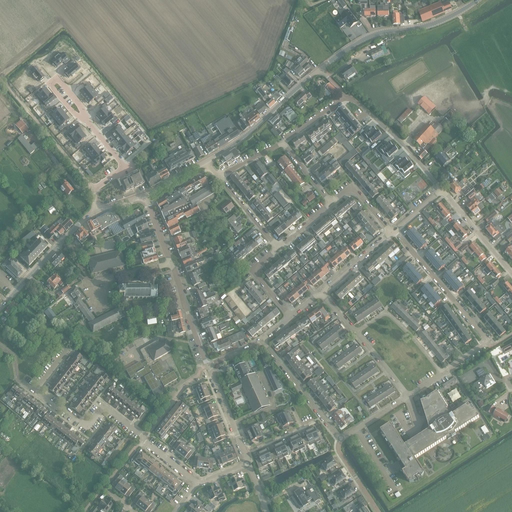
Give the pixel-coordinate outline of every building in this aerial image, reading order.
[(341,0),(339,0),(338,1),(343,8),(346,6),(341,0)] [(367,7),(367,5),(367,0),(360,0),(360,5),(365,5),(365,7),(365,10),(365,17),(370,17),(370,7),(367,7)] [(418,11),(423,22),(452,10),(449,2),(442,5),(440,2),(418,11)] [(342,18),(336,22),(341,28),(347,23),(350,28),(357,23),(348,10),(341,16),(342,18)] [(394,16),(392,16),(393,25),(400,24),(400,23),(404,23),(404,15),(398,15),(398,11),(393,12),(394,16)] [(287,31),(284,40),(289,42),(293,33),(287,31)] [(384,55),(380,47),(370,53),(373,60),(384,55)] [(53,63),(52,64),(55,67),(56,66),(57,67),(63,62),(65,65),(70,61),(68,58),(67,59),(63,54),(59,57),(58,56),(55,59),(55,60),(53,62),(53,63)] [(296,64),(298,65),(298,66),(305,73),(310,67),(306,63),(306,64),(305,63),(308,61),(304,57),(298,63),(296,61),(295,62),(296,64)] [(65,74),(64,75),(67,78),(68,77),(69,78),(71,76),(72,77),(76,74),(75,73),(80,68),(74,60),(68,65),(70,68),(64,73),(65,74)] [(291,62),(291,63),(287,61),(284,66),(290,69),(294,64),(291,62)] [(350,65),(341,72),(345,79),(355,72),(350,65)] [(293,70),(296,73),(300,77),(305,73),(298,66),(293,70)] [(36,67),(30,72),(33,75),(33,76),(36,80),(36,79),(39,82),(40,81),(40,82),(44,79),(43,78),(44,78),(36,67)] [(281,80),(288,87),(293,81),(290,78),(286,74),(281,80)] [(86,89),(80,94),(84,99),(94,91),(90,86),(91,85),(89,82),(84,86),(86,89)] [(330,84),(325,88),(325,89),(322,86),(320,88),(322,91),(327,97),(331,93),(332,94),(336,90),(330,84)] [(270,95),(268,97),(260,87),(259,88),(258,86),(255,89),(256,91),(262,99),(264,102),(269,98),(270,99),(271,99),(266,104),(269,108),(277,102),(276,101),(280,97),(276,93),(272,97),(270,95)] [(38,92),(33,96),(35,99),(36,98),(40,103),(42,102),(50,95),(49,94),(50,93),(47,90),(46,91),(46,90),(40,95),(38,92)] [(94,91),(84,99),(89,104),(95,99),(97,102),(101,98),(99,95),(98,96),(94,91)] [(303,93),(294,102),(301,109),(304,106),(302,104),(307,99),(308,100),(311,97),(307,92),(304,94),(303,93)] [(42,102),(40,103),(44,108),(43,109),(46,112),(51,108),(48,105),(54,100),(50,95),(42,102)] [(424,97),(417,104),(419,105),(429,115),(435,109),(436,108),(424,97)] [(102,111),(96,116),(97,117),(96,117),(99,121),(100,120),(100,121),(110,113),(106,108),(107,107),(105,104),(100,108),(102,111)] [(257,110),(260,115),(266,110),(263,105),(257,110)] [(343,106),(335,113),(337,115),(340,118),(347,112),(346,110),(343,106)] [(296,116),(293,112),(288,107),(280,114),(282,116),(284,115),(290,121),(296,116)] [(400,125),(413,111),(409,108),(396,121),(400,125)] [(52,112),(47,116),(49,119),(50,118),(54,123),(64,115),(64,114),(65,113),(62,110),(61,110),(60,109),(54,114),(52,112)] [(110,113),(100,121),(101,121),(105,126),(111,121),(113,123),(118,119),(115,117),(110,112),(110,113)] [(245,120),(250,126),(259,119),(254,112),(245,120)] [(340,118),(338,120),(343,126),(345,124),(345,123),(352,117),(349,114),(347,112),(340,118)] [(243,131),(249,127),(243,119),(244,118),(241,114),(239,115),(242,120),(237,123),(243,131)] [(268,120),(274,127),(271,130),(273,133),(275,131),(279,135),(282,133),(278,128),(276,126),(278,123),(281,121),(275,114),(268,120)] [(64,115),(54,123),(58,128),(58,129),(60,131),(65,127),(63,125),(69,120),(68,119),(69,118),(66,115),(65,116),(64,115)] [(345,123),(345,124),(346,126),(349,129),(357,123),(355,121),(352,117),(345,123)] [(222,136),(219,137),(224,145),(239,135),(228,118),(216,126),(222,136)] [(446,119),(440,125),(436,122),(434,124),(432,127),(431,128),(427,124),(416,136),(417,137),(414,140),(420,146),(423,149),(426,146),(426,145),(424,143),(425,141),(428,143),(429,145),(450,122),(449,122),(446,119)] [(322,124),(326,130),(331,126),(327,120),(322,124)] [(22,134),(28,129),(22,121),(16,126),(22,134)] [(349,129),(347,131),(352,137),(362,128),(358,125),(357,123),(349,129)] [(317,127),(323,136),(326,134),(328,133),(326,130),(322,124),(317,127)] [(117,131),(111,136),(115,141),(124,133),(121,128),(122,128),(119,125),(114,129),(117,131)] [(69,130),(64,134),(71,142),(71,141),(81,133),(81,132),(77,127),(71,132),(69,130)] [(322,139),(320,137),(323,136),(317,127),(312,131),(319,141),(322,139)] [(365,131),(360,134),(366,141),(378,131),(377,132),(373,127),(367,133),(365,131)] [(307,135),(313,143),(316,141),(317,143),(319,141),(312,131),(307,135)] [(378,131),(366,141),(368,140),(372,144),(374,142),(382,135),(378,131)] [(81,133),(71,141),(75,146),(74,146),(77,149),(82,145),(80,143),(86,138),(85,137),(86,136),(83,133),(82,134),(81,133)] [(124,133),(115,141),(118,145),(128,137),(126,138),(123,134),(124,133)] [(340,133),(318,152),(322,157),(338,142),(339,142),(341,145),(343,144),(350,152),(338,162),(342,167),(358,153),(346,140),(340,133)] [(22,135),(18,139),(30,154),(34,151),(31,146),(22,135)] [(200,140),(205,148),(209,154),(218,148),(218,149),(224,145),(219,137),(213,141),(210,135),(200,140)] [(297,139),(301,144),(306,141),(302,135),(297,139)] [(192,137),(189,139),(191,142),(192,142),(193,144),(190,145),(193,150),(197,158),(203,155),(199,147),(196,141),(193,136),(192,137)] [(128,137),(118,145),(122,149),(132,141),(128,137)] [(301,144),(297,139),(292,142),(296,148),(301,144)] [(132,141),(122,149),(124,152),(126,154),(134,147),(135,146),(132,141)] [(381,144),(376,149),(382,156),(394,146),(393,147),(389,143),(384,147),(381,144)] [(86,147),(81,151),(83,154),(85,152),(88,156),(87,157),(88,157),(97,149),(93,145),(88,149),(86,147)] [(394,146),(382,156),(382,157),(383,156),(389,163),(394,159),(391,156),(398,151),(394,146)] [(445,149),(435,158),(437,161),(443,167),(449,162),(451,160),(445,154),(447,152),(448,152),(451,149),(449,146),(447,148),(445,149)] [(367,147),(359,155),(363,159),(371,152),(367,147)] [(307,165),(312,160),(312,159),(314,158),(310,153),(313,151),(311,148),(304,154),(306,156),(302,159),(307,165)] [(97,149),(88,157),(91,162),(101,154),(97,149)] [(181,166),(195,158),(190,149),(185,152),(184,150),(182,151),(177,154),(177,153),(177,154),(175,155),(174,154),(169,157),(170,158),(164,161),(166,165),(167,167),(158,172),(157,173),(161,180),(169,176),(167,173),(170,172),(178,167),(179,169),(182,167),(181,166)] [(235,162),(234,160),(239,157),(234,149),(232,151),(222,157),(223,158),(222,160),(223,163),(224,163),(226,162),(228,166),(235,162)] [(427,154),(423,149),(417,155),(421,160),(421,159),(427,154)] [(101,154),(91,162),(95,166),(100,162),(101,163),(105,160),(104,159),(105,158),(101,154)] [(142,157),(140,154),(132,160),(134,163),(142,157)] [(285,156),(277,163),(286,174),(292,168),(293,169),(294,167),(285,156)] [(396,162),(392,165),(397,172),(410,162),(409,162),(408,163),(405,158),(398,164),(396,162)] [(349,171),(355,166),(351,161),(345,166),(349,171)] [(331,166),(336,172),(341,168),(336,162),(331,166)] [(410,162),(397,172),(398,172),(399,171),(405,178),(410,174),(408,171),(413,166),(410,162)] [(254,168),(261,178),(268,174),(260,163),(254,168)] [(150,188),(161,182),(152,165),(148,167),(152,173),(145,177),(150,188)] [(336,172),(331,166),(327,170),(331,175),(336,172)] [(355,166),(349,171),(353,176),(359,171),(355,166)] [(455,173),(454,173),(458,170),(455,166),(451,169),(449,170),(453,175),(455,173)] [(286,174),(284,175),(291,183),(293,182),(298,188),(304,183),(293,169),(292,168),(286,174)] [(140,170),(138,171),(119,180),(117,181),(119,187),(122,186),(125,192),(134,188),(144,184),(141,177),(144,176),(140,170)] [(322,173),(327,179),(331,175),(327,170),(322,173)] [(359,171),(353,176),(357,180),(363,175),(359,171)] [(234,183),(240,178),(238,175),(238,174),(237,173),(230,178),(234,183)] [(327,179),(322,173),(317,177),(322,183),(327,179)] [(197,179),(202,187),(208,183),(204,175),(197,179)] [(271,175),(267,178),(274,185),(278,182),(271,175)] [(363,175),(357,180),(361,185),(367,180),(363,175)] [(245,181),(244,182),(240,178),(234,183),(238,188),(245,182),(245,181)] [(448,184),(452,189),(458,184),(459,183),(456,178),(454,180),(448,184)] [(202,187),(197,179),(190,184),(194,190),(195,191),(202,187)] [(367,180),(361,185),(365,189),(370,185),(367,180)] [(458,184),(452,189),(456,194),(462,189),(465,187),(463,185),(465,183),(463,180),(458,184)] [(67,195),(73,190),(65,181),(63,183),(65,185),(60,189),(63,192),(64,191),(67,195)] [(245,184),(247,183),(245,182),(238,188),(242,192),(248,187),(245,184)] [(183,187),(188,194),(194,190),(190,184),(190,183),(183,187)] [(370,185),(365,189),(369,194),(374,189),(370,185)] [(183,187),(157,203),(163,216),(174,211),(191,202),(193,206),(214,193),(210,186),(191,197),(189,194),(188,195),(183,187)] [(463,194),(465,196),(473,189),(471,186),(463,194)] [(242,192),(246,197),(252,192),(248,187),(242,192)] [(502,193),(498,188),(494,192),(498,197),(502,193)] [(374,189),(369,194),(372,199),(378,194),(374,189)] [(252,192),(246,197),(250,201),(256,197),(253,194),(254,193),(253,191),(252,192)] [(304,196),(309,202),(315,198),(310,191),(304,196)] [(274,196),(284,208),(288,204),(278,192),(278,193),(278,192),(276,194),(274,196)] [(490,204),(492,202),(497,198),(493,193),(488,197),(485,199),(487,201),(490,204)] [(380,206),(386,200),(382,196),(376,201),(380,206)] [(346,202),(351,208),(354,210),(358,206),(351,198),(346,202)] [(476,199),(472,202),(467,206),(471,211),(481,203),(479,200),(478,201),(476,199)] [(256,209),(262,204),(258,200),(252,204),(256,209)] [(386,200),(380,206),(384,210),(390,205),(386,200)] [(226,213),(234,207),(229,201),(221,207),(226,213)] [(163,216),(165,221),(183,212),(190,208),(193,206),(191,202),(174,211),(163,216)] [(342,206),(347,212),(348,213),(349,211),(348,210),(351,208),(346,202),(342,206)] [(437,212),(439,215),(445,210),(441,204),(440,205),(439,203),(436,205),(438,207),(437,207),(439,210),(437,212)] [(480,212),(480,211),(484,207),(481,203),(471,211),(475,216),(480,212)] [(183,212),(165,221),(169,228),(179,223),(177,219),(184,216),(186,216),(187,218),(194,215),(200,211),(196,204),(193,206),(190,208),(183,212)] [(262,204),(256,209),(260,214),(266,209),(262,204)] [(384,210),(388,215),(394,210),(390,205),(384,210)] [(342,216),(347,212),(342,206),(337,210),(342,216)] [(264,218),(270,214),(266,209),(260,214),(264,218)] [(339,218),(342,216),(337,210),(333,214),(339,222),(341,220),(339,218)] [(394,210),(388,215),(393,220),(396,217),(398,215),(394,210)] [(439,215),(444,220),(440,223),(444,227),(448,224),(446,221),(451,217),(449,216),(450,215),(445,210),(439,215)] [(118,221),(112,211),(96,219),(87,224),(91,232),(100,228),(102,231),(104,230),(103,229),(118,221)] [(208,220),(212,218),(208,211),(203,214),(208,220)] [(293,215),(297,221),(302,217),(298,211),(293,215)] [(116,223),(107,227),(109,231),(111,230),(114,236),(145,220),(142,212),(121,224),(117,226),(116,223)] [(361,222),(367,217),(363,212),(357,217),(361,222)] [(485,220),(488,223),(497,215),(494,212),(485,220)] [(270,214),(264,218),(268,223),(273,218),(270,214)] [(238,233),(243,229),(241,226),(243,225),(241,223),(243,221),(239,217),(237,219),(234,215),(227,221),(238,233)] [(288,219),(293,225),(297,221),(293,215),(288,219)] [(327,219),(332,224),(336,220),(332,215),(327,219)] [(367,217),(361,222),(365,227),(371,221),(367,217)] [(71,223),(67,219),(60,226),(58,224),(55,227),(53,225),(44,234),(50,240),(54,235),(52,234),(55,230),(60,234),(60,235),(65,230),(66,231),(73,224),(71,223)] [(284,223),(288,229),(293,225),(288,219),(284,223)] [(322,223),(327,228),(329,231),(334,227),(332,224),(327,219),(322,223)] [(135,226),(130,229),(134,236),(136,235),(137,239),(149,235),(148,229),(145,221),(135,226)] [(371,221),(365,227),(369,231),(375,226),(371,221)] [(488,226),(485,228),(489,233),(498,226),(500,224),(498,221),(494,225),(491,221),(487,224),(488,226)] [(279,227),(284,232),(288,229),(284,223),(279,227)] [(318,226),(322,232),(327,228),(322,223),(318,226)] [(449,224),(445,228),(449,232),(451,230),(455,235),(456,234),(458,233),(462,229),(457,224),(455,223),(451,227),(449,224)] [(498,226),(489,233),(493,238),(496,241),(501,237),(500,235),(503,233),(500,229),(503,227),(500,224),(498,226)] [(169,229),(172,236),(181,232),(178,225),(169,229)] [(322,232),(318,226),(313,230),(318,236),(322,232)] [(375,226),(369,231),(373,236),(379,231),(375,226)] [(284,232),(279,227),(274,231),(279,236),(284,232)] [(85,238),(88,236),(82,228),(74,235),(81,244),(87,240),(85,238)] [(413,228),(406,234),(410,238),(417,232),(413,228)] [(458,233),(456,234),(458,237),(460,235),(463,238),(460,240),(462,242),(465,239),(467,237),(466,235),(467,235),(462,229),(458,233)] [(417,232),(410,238),(413,242),(420,236),(417,232)] [(141,244),(151,241),(150,235),(137,239),(137,241),(140,240),(141,244)] [(192,246),(196,244),(194,239),(187,241),(186,238),(186,239),(185,236),(174,240),(176,245),(178,250),(183,247),(183,248),(184,247),(186,246),(187,245),(188,247),(192,246)] [(254,240),(258,246),(263,242),(258,236),(254,240)] [(306,240),(311,246),(313,244),(315,246),(317,244),(316,242),(311,236),(306,240)] [(420,236),(413,242),(416,246),(423,240),(420,236)] [(354,242),(358,248),(363,244),(358,238),(354,242)] [(29,266),(47,247),(39,239),(26,254),(24,252),(19,257),(29,266)] [(249,244),(254,250),(258,246),(254,240),(249,244)] [(302,244),(306,250),(311,246),(306,240),(302,244)] [(423,240),(416,246),(420,250),(427,244),(423,240)] [(144,265),(157,261),(152,242),(136,247),(137,254),(145,252),(145,253),(140,254),(142,260),(141,261),(142,265),(143,265),(144,265)] [(358,248),(354,242),(349,246),(354,251),(358,248)] [(388,247),(393,253),(398,248),(392,242),(388,247)] [(454,247),(452,249),(453,250),(455,252),(457,250),(462,246),(459,243),(454,247)] [(469,245),(467,247),(468,248),(470,251),(472,254),(475,252),(479,249),(474,244),(473,244),(472,243),(469,245)] [(244,248),(249,254),(254,250),(249,244),(244,248)] [(306,250),(302,244),(297,248),(302,254),(306,250)] [(183,247),(178,250),(182,260),(190,256),(191,258),(193,257),(194,258),(199,256),(206,251),(205,249),(197,253),(195,254),(192,246),(188,247),(187,245),(186,246),(184,247),(183,248),(183,247)] [(342,251),(347,257),(351,254),(347,249),(349,248),(347,245),(345,247),(346,248),(342,251)] [(383,251),(388,257),(393,253),(388,247),(383,251)] [(240,252),(245,257),(249,254),(244,248),(240,252)] [(479,249),(475,252),(479,258),(478,259),(481,262),(485,259),(482,255),(483,255),(479,249)] [(288,254),(292,260),(297,256),(292,250),(288,254)] [(333,258),(338,264),(343,260),(336,252),(335,252),(333,250),(331,251),(333,254),(335,257),(333,258)] [(336,252),(343,260),(347,257),(342,251),(339,253),(337,250),(336,252)] [(432,250),(425,256),(428,260),(435,254),(432,250)] [(92,274),(124,266),(121,251),(88,260),(92,274)] [(379,255),(380,256),(384,261),(388,257),(383,251),(379,255)] [(235,256),(240,261),(245,257),(240,252),(235,256)] [(54,268),(64,258),(58,253),(49,263),(54,268)] [(283,258),(288,264),(290,262),(292,264),(294,262),(292,260),(288,254),(283,258)] [(435,254),(428,260),(431,264),(438,258),(435,254)] [(374,259),(379,265),(384,261),(380,256),(379,255),(374,259)] [(11,262),(5,267),(8,269),(6,272),(14,279),(16,277),(17,279),(22,273),(20,271),(22,269),(16,263),(18,261),(12,256),(10,258),(13,261),(11,263),(11,262)] [(240,261),(235,256),(230,260),(235,266),(240,261)] [(193,257),(191,258),(183,261),(185,265),(192,262),(192,261),(195,260),(194,258),(193,257)] [(320,269),(325,275),(329,272),(326,268),(328,266),(325,263),(319,257),(318,258),(324,266),(320,269)] [(278,262),(283,268),(288,264),(283,258),(278,262)] [(338,264),(333,258),(329,262),(328,261),(326,262),(329,265),(331,263),(334,268),(338,264)] [(438,258),(431,264),(435,268),(442,262),(438,258)] [(369,263),(375,269),(379,265),(374,259),(369,263)] [(487,267),(483,271),(487,276),(491,272),(495,269),(491,263),(490,264),(487,261),(485,263),(486,264),(487,266),(488,267),(487,267)] [(185,266),(188,273),(198,268),(195,262),(185,266)] [(274,266),(279,272),(283,268),(278,262),(274,266)] [(442,262),(435,268),(438,272),(445,266),(442,262)] [(375,269),(369,263),(365,268),(370,273),(375,269)] [(410,263),(403,270),(406,274),(413,268),(410,263)] [(269,270),(274,276),(279,272),(274,266),(269,270)] [(325,275),(320,269),(318,271),(316,269),(314,267),(312,268),(314,271),(321,279),(325,275)] [(413,268),(406,274),(409,277),(416,271),(413,268)] [(192,282),(193,285),(194,285),(194,286),(198,285),(200,289),(206,286),(204,283),(201,285),(200,284),(201,283),(198,276),(203,274),(201,269),(195,272),(196,274),(190,277),(192,282)] [(495,269),(491,272),(496,277),(498,279),(501,277),(499,275),(500,274),(495,269)] [(274,276),(269,270),(265,274),(269,280),(274,276)] [(312,276),(317,282),(321,279),(314,271),(312,272),(312,273),(314,275),(312,276)] [(416,271),(409,277),(413,281),(420,275),(416,271)] [(450,271),(443,277),(446,281),(453,275),(450,271)] [(354,278),(359,283),(364,279),(359,273),(354,278)] [(57,286),(59,284),(60,286),(63,283),(61,280),(55,274),(47,283),(48,284),(47,286),(49,289),(51,287),(54,290),(57,286),(56,285),(57,285),(57,286)] [(317,282),(312,276),(308,280),(304,275),(303,276),(302,274),(301,275),(305,280),(307,283),(309,281),(313,286),(317,282)] [(420,275),(413,281),(416,285),(423,279),(420,275)] [(453,275),(446,281),(450,285),(457,279),(453,275)] [(349,282),(354,288),(359,283),(354,278),(349,282)] [(299,287),(304,293),(308,290),(304,286),(306,284),(304,282),(302,279),(300,281),(303,284),(299,287)] [(457,279),(450,285),(453,289),(460,283),(457,279)] [(249,291),(254,287),(250,282),(245,286),(249,291)] [(345,286),(350,292),(354,288),(349,282),(345,286)] [(503,286),(508,292),(511,289),(507,283),(506,284),(505,282),(503,284),(504,286),(503,286)] [(304,293),(299,287),(298,288),(294,283),(291,286),(293,289),(293,288),(300,297),(304,293)] [(460,283),(453,289),(456,293),(463,287),(460,283)] [(422,290),(421,290),(424,294),(431,289),(428,284),(424,287),(422,290)] [(122,290),(119,290),(119,295),(125,295),(125,298),(127,298),(127,299),(128,299),(128,298),(132,298),(132,299),(134,299),(134,298),(137,298),(137,299),(138,299),(138,298),(141,298),(141,299),(142,299),(142,298),(145,298),(145,299),(146,299),(146,298),(149,298),(149,299),(150,299),(150,298),(157,298),(157,286),(152,286),(152,285),(150,285),(150,286),(148,286),(148,285),(146,285),(146,286),(143,286),(143,285),(142,285),(142,286),(139,286),(139,285),(138,285),(138,286),(134,286),(134,285),(133,285),(133,286),(129,286),(129,285),(128,285),(128,286),(124,286),(124,288),(122,288),(122,290)] [(340,290),(345,296),(350,292),(345,286),(340,290)] [(254,287),(249,291),(252,296),(258,291),(254,287)] [(76,288),(67,294),(75,304),(74,305),(76,309),(78,307),(81,311),(90,323),(88,324),(93,333),(122,318),(126,316),(121,307),(119,308),(96,320),(81,300),(84,298),(76,288)] [(291,294),(296,300),(300,297),(293,288),(293,289),(291,290),(293,293),(291,294)] [(431,289),(424,294),(428,298),(434,292),(431,289)] [(345,296),(340,290),(335,294),(340,300),(345,296)] [(215,294),(207,298),(205,293),(202,294),(202,293),(203,292),(202,291),(195,294),(201,309),(218,301),(215,294)] [(258,291),(252,296),(256,301),(262,296),(258,291)] [(468,300),(474,296),(470,291),(465,295),(468,300)] [(434,292),(428,298),(431,302),(438,296),(434,292)] [(296,300),(291,294),(286,298),(286,297),(284,299),(286,301),(288,299),(292,304),(296,300)] [(230,296),(225,300),(241,321),(246,318),(230,296)] [(262,296),(256,301),(260,305),(266,301),(262,296)] [(438,296),(431,302),(434,306),(441,300),(438,296)] [(472,305),(478,300),(474,296),(468,300),(472,305)] [(263,305),(265,308),(272,302),(270,299),(263,305)] [(371,303),(376,310),(382,306),(377,299),(371,303)] [(478,300),(472,305),(476,309),(482,305),(478,300)] [(11,313),(11,312),(17,305),(13,302),(4,312),(8,316),(11,313)] [(398,313),(404,306),(400,303),(399,305),(396,302),(391,306),(398,313)] [(370,314),(376,310),(371,303),(365,307),(370,314)] [(445,314),(451,310),(447,305),(441,309),(445,314)] [(480,314),(484,311),(485,312),(488,310),(486,308),(485,309),(482,305),(476,309),(480,314)] [(404,319),(408,314),(405,312),(407,310),(404,306),(398,313),(404,319)] [(207,307),(203,308),(195,312),(198,321),(207,317),(205,312),(208,310),(207,307)] [(359,311),(364,318),(370,314),(365,307),(359,311)] [(270,312),(275,318),(280,314),(275,308),(273,310),(271,308),(269,310),(270,312)] [(317,320),(322,316),(325,321),(330,318),(323,308),(319,311),(318,310),(313,314),(317,320)] [(448,319),(454,315),(451,310),(445,314),(448,319)] [(174,317),(171,317),(172,321),(171,321),(173,331),(177,330),(177,332),(180,331),(180,333),(186,332),(181,311),(175,313),(174,313),(173,313),(174,317)] [(364,318),(359,311),(353,315),(358,323),(364,318)] [(266,316),(271,321),(275,318),(270,312),(266,316)] [(318,328),(321,325),(317,320),(313,314),(308,317),(312,323),(315,321),(316,324),(316,325),(318,328)] [(408,314),(404,319),(410,325),(416,319),(413,315),(411,317),(408,314)] [(488,323),(493,319),(489,314),(484,318),(488,323)] [(452,324),(457,320),(454,315),(448,319),(452,324)] [(261,320),(266,325),(271,321),(266,316),(261,320)] [(203,323),(202,323),(204,329),(216,324),(213,317),(203,321),(203,323)] [(257,324),(261,329),(266,325),(261,320),(260,318),(256,322),(257,323),(257,324)] [(302,322),(306,328),(311,324),(306,318),(302,322)] [(416,319),(410,325),(416,331),(421,327),(418,324),(419,322),(416,319)] [(492,328),(497,323),(493,319),(488,323),(492,328)] [(457,320),(452,324),(455,329),(461,325),(457,320)] [(297,325),(301,331),(304,329),(306,332),(308,331),(306,328),(302,322),(297,325)] [(222,332),(230,328),(232,327),(231,326),(229,327),(228,323),(219,327),(222,332)] [(497,323),(492,328),(496,332),(501,328),(497,323)] [(252,328),(257,333),(261,329),(257,324),(252,328)] [(292,329),(296,335),(301,331),(297,325),(292,329)] [(334,329),(340,336),(345,332),(340,325),(334,329)] [(459,334),(464,330),(461,325),(455,329),(459,334)] [(213,328),(206,330),(211,342),(218,340),(216,335),(219,334),(218,331),(216,332),(216,331),(214,331),(213,328)] [(257,333),(252,328),(247,331),(252,337),(257,333)] [(500,337),(501,338),(507,334),(505,332),(501,328),(496,332),(500,337)] [(287,332),(291,338),(296,335),(292,329),(287,332)] [(340,336),(334,329),(328,334),(334,341),(340,336)] [(464,330),(459,334),(462,339),(468,335),(464,330)] [(420,335),(425,342),(432,336),(429,333),(427,334),(424,331),(420,335)] [(217,342),(213,344),(215,349),(218,347),(220,351),(230,347),(229,343),(231,342),(232,344),(236,343),(239,341),(243,339),(240,332),(236,334),(233,336),(227,338),(227,339),(218,343),(217,342)] [(282,336),(286,342),(291,338),(287,332),(282,336)] [(323,338),(328,345),(334,341),(328,334),(323,338)] [(468,335),(462,339),(465,344),(471,340),(468,335)] [(277,339),(281,345),(286,342),(282,336),(277,339)] [(431,349),(436,345),(433,342),(435,340),(432,336),(425,342),(431,349)] [(328,345),(323,338),(317,343),(323,350),(328,345)] [(126,371),(131,379),(135,377),(136,380),(142,377),(143,378),(144,378),(156,398),(163,394),(159,389),(164,386),(164,387),(177,379),(173,372),(170,374),(169,372),(167,373),(165,371),(164,372),(159,363),(157,360),(170,352),(172,351),(168,343),(166,340),(161,343),(159,339),(140,350),(146,362),(141,364),(140,362),(126,371)] [(281,345),(277,339),(272,343),(274,346),(276,349),(277,351),(282,347),(281,345)] [(351,349),(356,356),(362,351),(357,344),(351,349)] [(436,345),(431,349),(436,355),(443,350),(440,346),(438,348),(436,345)] [(285,358),(289,363),(295,358),(293,354),(299,349),(297,346),(290,352),(291,353),(285,358)] [(345,353),(351,360),(356,356),(351,349),(345,353)] [(443,350),(436,355),(442,362),(447,358),(444,355),(446,353),(443,350)] [(77,353),(73,357),(81,363),(84,366),(87,361),(77,353)] [(340,357),(345,364),(351,360),(345,353),(340,357)] [(264,356),(259,358),(263,367),(268,365),(264,356)] [(78,367),(81,363),(73,357),(70,361),(78,367)] [(345,364),(340,357),(334,362),(339,369),(345,364)] [(295,358),(289,363),(292,368),(299,362),(295,358)] [(67,365),(75,371),(78,367),(70,361),(67,365)] [(301,361),(299,362),(292,368),(296,372),(303,367),(305,366),(304,365),(305,364),(302,361),(301,361)] [(255,412),(270,405),(255,374),(251,376),(245,364),(235,368),(241,383),(231,388),(233,392),(243,387),(255,412)] [(368,368),(373,376),(379,371),(374,364),(368,368)] [(67,365),(64,369),(72,375),(75,378),(76,376),(73,374),(75,371),(67,365)] [(303,367),(296,372),(300,377),(307,372),(308,370),(309,369),(306,366),(305,366),(303,367)] [(93,373),(97,375),(104,381),(108,377),(99,370),(100,369),(99,367),(97,369),(93,373)] [(268,367),(265,369),(269,378),(275,392),(281,389),(275,376),(274,376),(271,370),(270,368),(269,367),(268,367)] [(373,376),(368,368),(362,372),(367,380),(373,376)] [(69,379),(70,377),(72,375),(64,369),(61,373),(69,379)] [(475,383),(473,385),(477,390),(479,388),(484,385),(487,389),(496,383),(490,374),(486,376),(483,371),(481,369),(476,372),(477,374),(481,380),(475,383)] [(307,372),(300,377),(303,382),(312,375),(308,370),(307,372)] [(367,380),(362,372),(356,376),(361,384),(367,380)] [(61,373),(58,377),(65,383),(69,386),(70,384),(67,382),(69,379),(61,373)] [(94,379),(101,385),(104,381),(97,375),(94,379)] [(361,384),(356,376),(350,381),(355,388),(361,384)] [(58,377),(54,381),(62,387),(64,385),(68,388),(69,386),(65,383),(58,377)] [(454,378),(442,386),(444,388),(455,381),(454,378)] [(101,385),(94,379),(90,383),(98,389),(101,385)] [(307,384),(311,389),(318,383),(314,379),(307,384)] [(51,385),(62,394),(64,392),(60,390),(62,387),(54,381),(51,385)] [(311,389),(315,394),(323,387),(320,383),(321,383),(320,381),(318,383),(311,389)] [(412,381),(409,383),(407,385),(410,389),(415,386),(412,381)] [(98,389),(90,383),(87,387),(95,393),(98,389)] [(198,395),(207,391),(205,386),(203,386),(202,383),(192,387),(193,391),(196,389),(198,395)] [(384,388),(389,396),(395,392),(390,384),(384,388)] [(48,389),(59,398),(62,394),(51,385),(48,389)] [(9,401),(10,400),(19,389),(15,386),(9,393),(8,392),(6,395),(10,397),(8,400),(9,401)] [(318,399),(325,393),(323,390),(325,388),(324,386),(323,387),(315,394),(318,399)] [(95,393),(87,387),(84,391),(92,397),(95,393)] [(109,398),(115,390),(111,387),(105,394),(109,398)] [(378,392),(383,400),(389,396),(384,388),(378,392)] [(19,389),(10,400),(12,401),(14,398),(17,400),(23,392),(19,389)] [(115,390),(109,398),(113,401),(119,393),(115,390)] [(92,397),(84,391),(81,395),(89,401),(92,397)] [(207,391),(198,395),(200,400),(197,401),(199,405),(209,400),(208,397),(209,397),(207,391)] [(380,430),(399,459),(403,465),(404,467),(402,468),(403,471),(403,472),(410,482),(411,482),(413,482),(415,481),(414,478),(419,475),(422,477),(423,476),(424,474),(424,473),(417,462),(415,458),(447,437),(446,436),(450,433),(452,437),(456,434),(455,432),(479,416),(475,410),(474,408),(472,409),(468,404),(452,414),(451,415),(446,409),(448,408),(437,391),(431,395),(427,398),(427,399),(421,401),(430,429),(405,444),(406,445),(405,445),(391,424),(380,430)] [(23,392),(17,400),(19,402),(17,405),(18,406),(27,395),(23,392)] [(372,396),(377,404),(383,400),(378,392),(372,396)] [(119,393),(113,401),(117,404),(124,396),(119,393)] [(325,393),(318,399),(322,403),(329,398),(325,393)] [(27,395),(18,406),(20,408),(23,404),(25,406),(31,398),(27,395)] [(89,401),(81,395),(78,399),(86,406),(89,401)] [(124,396),(117,404),(122,407),(128,399),(124,396)] [(377,404),(372,396),(366,400),(371,408),(377,404)] [(25,406),(27,408),(24,411),(26,413),(35,402),(31,398),(25,406)] [(329,398),(322,403),(326,408),(333,403),(329,398)] [(86,406),(78,399),(75,404),(82,410),(86,406)] [(128,399),(122,407),(126,410),(132,403),(128,399)] [(30,410),(33,412),(39,405),(35,402),(26,413),(28,414),(30,410)] [(175,406),(182,412),(184,414),(189,408),(182,402),(181,404),(179,402),(175,406)] [(126,410),(130,413),(136,406),(132,403),(126,410)] [(206,414),(215,411),(213,405),(211,406),(210,403),(199,407),(201,410),(204,409),(206,414)] [(333,403),(326,408),(330,413),(337,407),(333,403)] [(82,410),(75,404),(71,408),(79,414),(82,410)] [(32,418),(34,419),(33,420),(34,420),(43,408),(39,405),(33,412),(35,414),(32,418)] [(140,409),(136,406),(130,413),(134,417),(140,409)] [(172,411),(179,416),(182,412),(175,406),(172,411)] [(35,421),(35,420),(36,420),(37,418),(40,421),(47,411),(43,408),(34,420),(35,421)] [(140,409),(134,417),(138,420),(144,412),(140,409)] [(498,409),(494,416),(504,422),(505,422),(506,422),(507,422),(508,422),(508,421),(508,420),(507,419),(506,419),(508,416),(498,409)] [(168,415),(175,421),(179,416),(172,411),(168,415)] [(215,411),(206,414),(208,420),(205,421),(206,424),(217,420),(216,417),(217,416),(215,411)] [(345,425),(348,423),(353,420),(348,414),(344,417),(342,415),(343,414),(341,411),(333,417),(342,428),(345,426),(346,426),(345,425)] [(281,422),(291,418),(290,415),(288,413),(283,415),(282,412),(276,415),(277,418),(276,418),(278,424),(281,422)] [(45,425),(51,417),(47,414),(41,422),(45,425)] [(165,419),(172,425),(175,421),(168,415),(165,419)] [(50,428),(56,421),(51,417),(45,425),(50,428)] [(291,418),(281,422),(283,427),(282,428),(283,431),(289,428),(288,425),(293,423),(292,420),(291,418)] [(162,424),(169,429),(172,425),(165,419),(162,424)] [(54,431),(60,424),(56,421),(50,428),(54,431)] [(213,434),(223,430),(220,425),(219,425),(218,422),(207,426),(209,430),(211,428),(213,434)] [(106,427),(114,433),(116,430),(119,433),(121,431),(109,423),(106,427)] [(249,437),(250,437),(251,436),(259,432),(262,431),(259,423),(251,426),(253,429),(249,431),(247,431),(248,434),(249,437)] [(58,435),(64,427),(60,424),(54,431),(58,435)] [(166,433),(169,429),(162,424),(158,428),(165,433),(166,433)] [(481,428),(487,439),(492,436),(485,426),(481,428)] [(62,438),(68,430),(64,427),(58,435),(56,437),(60,440),(61,438),(62,438)] [(114,433),(106,427),(103,431),(111,437),(114,433)] [(163,439),(167,434),(165,433),(158,428),(155,432),(161,437),(160,437),(160,438),(161,439),(162,439),(163,439)] [(310,430),(310,431),(312,436),(316,443),(323,439),(320,432),(317,434),(315,428),(312,429),(310,430)] [(66,441),(72,433),(68,430),(62,438),(66,441)] [(223,430),(213,434),(216,439),(213,440),(214,444),(225,439),(223,436),(225,436),(223,430)] [(312,436),(310,431),(310,430),(307,431),(307,432),(305,433),(307,438),(304,440),(307,445),(310,444),(310,445),(316,443),(312,436)] [(111,437),(103,431),(100,435),(108,441),(111,437)] [(251,436),(250,437),(249,437),(250,439),(251,439),(252,442),(253,441),(257,439),(259,442),(264,439),(263,436),(262,437),(259,432),(251,436)] [(70,444),(76,436),(72,433),(66,441),(70,444)] [(108,441),(100,435),(97,439),(104,445),(108,441)] [(294,437),(297,443),(300,450),(305,448),(304,446),(307,445),(304,440),(302,441),(299,435),(297,436),(294,437)] [(76,436),(70,444),(74,447),(71,450),(80,440),(76,436)] [(291,446),(289,447),(291,452),(294,451),(295,453),(300,450),(297,443),(294,437),(291,439),(289,440),(291,446)] [(104,445),(97,439),(94,443),(101,449),(104,445)] [(84,443),(80,440),(71,450),(75,454),(84,443)] [(180,455),(186,447),(181,443),(180,444),(178,442),(173,448),(176,450),(175,451),(180,455)] [(278,445),(284,457),(292,454),(291,452),(289,447),(286,448),(284,442),(281,444),(281,443),(278,445)] [(101,449),(94,443),(90,447),(98,453),(101,449)] [(284,457),(278,445),(276,446),(273,447),(276,453),(273,454),(276,460),(278,458),(279,460),(284,457)] [(98,453),(90,447),(87,451),(95,457),(98,453)] [(186,447),(180,455),(184,458),(185,457),(188,459),(195,450),(192,448),(190,450),(186,447)] [(224,453),(228,462),(234,460),(233,459),(236,458),(232,447),(229,448),(230,451),(224,453)] [(263,452),(265,457),(269,464),(274,462),(273,461),(276,460),(273,454),(270,455),(268,450),(265,451),(265,450),(263,452)] [(139,466),(140,464),(146,457),(144,455),(144,454),(143,453),(142,453),(141,453),(140,454),(137,452),(131,460),(131,461),(131,462),(132,462),(132,463),(133,463),(134,462),(139,466)] [(265,457),(263,452),(260,453),(258,454),(260,460),(256,462),(259,469),(263,467),(269,464),(265,457)] [(228,462),(224,453),(219,455),(219,457),(216,458),(219,464),(222,463),(222,465),(228,462)] [(196,468),(203,469),(205,459),(200,458),(200,456),(199,455),(197,454),(195,455),(194,459),(193,466),(197,466),(196,468)] [(144,467),(150,460),(148,458),(148,457),(147,457),(146,457),(140,464),(144,467)] [(205,459),(203,469),(208,469),(208,468),(212,468),(212,464),(214,464),(216,464),(214,459),(210,458),(209,460),(205,459)] [(337,465),(333,459),(326,463),(325,463),(325,464),(323,465),(326,471),(329,469),(332,474),(337,470),(334,466),(337,465)] [(150,460),(144,467),(148,471),(154,463),(152,461),(151,460),(150,460)] [(153,474),(159,466),(156,465),(156,464),(155,463),(154,463),(148,471),(153,474)] [(159,466),(153,474),(157,477),(163,470),(163,469),(162,468),(161,468),(159,466)] [(163,470),(157,477),(161,481),(167,473),(167,472),(166,472),(165,472),(163,470)] [(167,473),(161,481),(165,484),(171,477),(171,476),(170,475),(169,475),(167,473)] [(346,479),(342,473),(330,481),(333,487),(338,484),(340,486),(345,483),(343,480),(346,479)] [(120,492),(126,484),(121,481),(123,478),(120,476),(113,484),(116,487),(115,488),(120,492)] [(171,477),(165,484),(164,486),(164,487),(167,489),(168,489),(175,480),(175,479),(174,478),(171,477)] [(231,480),(230,481),(234,490),(241,488),(240,486),(246,484),(243,478),(238,480),(237,478),(234,479),(233,479),(231,480)] [(178,482),(175,480),(168,489),(173,493),(172,494),(172,495),(173,495),(174,496),(175,496),(175,495),(182,487),(179,485),(180,484),(179,483),(179,482),(178,482)] [(126,484),(120,492),(124,496),(125,495),(129,497),(136,488),(132,485),(130,488),(126,484)] [(214,489),(214,487),(211,488),(210,488),(208,489),(207,490),(211,500),(217,497),(217,496),(221,494),(218,488),(214,489)] [(315,502),(319,500),(314,493),(314,491),(311,487),(309,488),(310,490),(305,493),(301,488),(294,493),(295,495),(291,498),(297,507),(298,506),(300,509),(308,504),(307,502),(313,499),(315,502)] [(352,494),(355,493),(351,487),(344,492),(344,491),(343,492),(339,495),(343,501),(347,498),(348,499),(354,496),(352,494)] [(140,509),(146,501),(142,497),(144,495),(140,492),(133,501),(137,504),(136,505),(140,509)] [(110,503),(107,501),(106,503),(103,500),(99,505),(102,508),(101,509),(104,511),(107,511),(113,505),(112,505),(112,504),(110,503)] [(146,501),(140,509),(144,511),(145,511),(146,511),(147,511),(150,511),(156,505),(153,502),(151,504),(146,501)] [(200,511),(199,510),(202,506),(197,502),(193,506),(191,504),(187,510),(188,511),(200,511)] [(365,508),(362,503),(356,507),(359,511),(357,511),(367,511),(365,508),(365,507),(365,508)]
